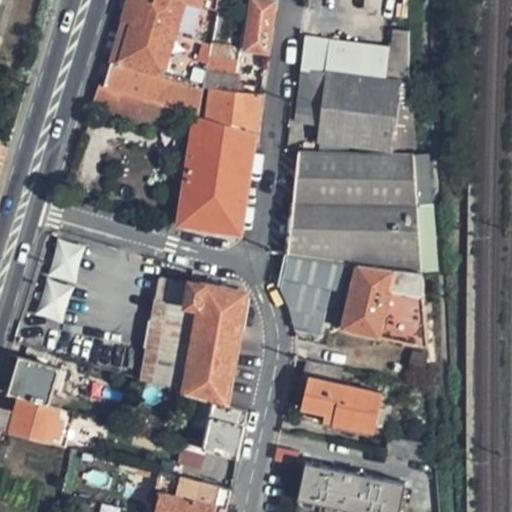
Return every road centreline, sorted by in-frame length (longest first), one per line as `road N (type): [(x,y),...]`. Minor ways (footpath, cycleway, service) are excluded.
road 1 (residential): [(263,272),(297,0)]
road 2 (residential): [(263,272),(25,208)]
road 3 (residential): [(245,511),(279,361),(263,272)]
road 4 (primary): [(25,208),(88,0)]
